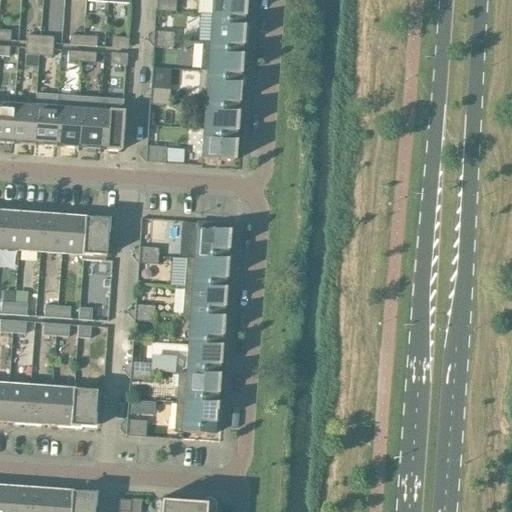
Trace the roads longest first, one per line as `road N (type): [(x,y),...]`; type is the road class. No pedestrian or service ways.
road 1 (secondary): [(447,0),(409,511)]
road 2 (secondary): [(443,511),(480,0)]
road 3 (residential): [(235,481),(254,190)]
road 4 (residential): [(254,190),(0,171)]
road 5 (residential): [(0,466),(235,481)]
road 6 (residential): [(254,190),(274,0)]
